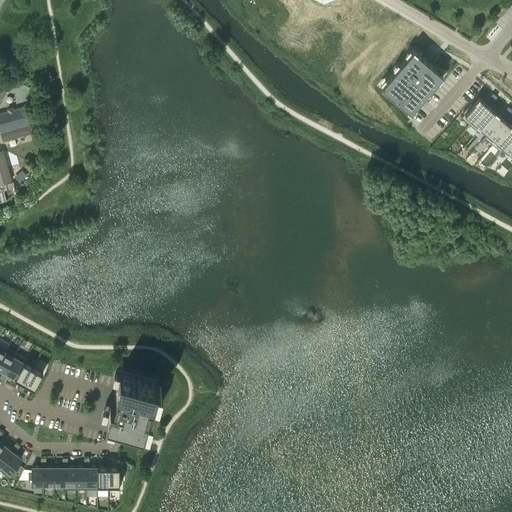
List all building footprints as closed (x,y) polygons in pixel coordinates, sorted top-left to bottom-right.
[(1,80),(10,85),(13,80),(4,75),(0,72),(0,79),(1,80)] [(478,97),(464,113),(472,120),(486,104),(485,102),(478,97)] [(34,111),(32,104),(26,105),(28,112),(31,123),(37,121),(34,111)] [(486,104),(472,120),(480,127),(494,110),(488,105),(486,104)] [(494,110),(480,127),(487,134),(502,117),(500,116),(494,110)] [(0,118),(0,129),(27,123),(25,112),(0,118)] [(502,117),(487,134),(495,140),(509,124),(504,119),(502,117)] [(39,128),(37,121),(31,123),(33,130),(36,140),(42,138),(39,128)] [(511,126),(509,124),(495,140),(503,147),(511,136),(511,126)] [(34,143),(31,129),(2,137),(6,150),(34,143)] [(511,136),(503,147),(510,154),(511,152),(511,136)] [(0,183),(12,180),(4,152),(0,153),(0,183)] [(15,188),(15,187),(13,182),(6,184),(6,183),(0,185),(0,201),(0,202),(1,202),(12,199),(9,189),(15,188)] [(0,358),(0,368),(3,370),(5,372),(16,352),(6,346),(5,348),(6,349),(0,358)] [(16,352),(5,372),(8,373),(15,377),(23,361),(24,361),(26,357),(16,352)] [(23,361),(15,377),(22,381),(24,382),(33,366),(24,361),(23,361)] [(43,372),(33,366),(24,382),(27,383),(34,388),(43,372)] [(115,389),(112,401),(110,400),(105,417),(113,419),(143,427),(147,410),(146,410),(150,398),(153,399),(157,383),(119,373),(115,389)] [(0,463),(1,464),(1,465),(12,451),(10,449),(4,444),(0,448),(0,463)] [(14,452),(12,451),(1,465),(1,464),(0,465),(0,469),(7,475),(13,468),(16,470),(20,464),(17,462),(21,457),(14,452)] [(44,486),(44,484),(43,484),(43,466),(40,466),(32,466),(32,472),(28,472),(28,479),(32,479),(32,486),(44,486)] [(43,484),(44,484),(54,484),(54,466),(46,466),(43,466),(43,484)] [(54,466),(54,484),(64,484),(65,484),(65,466),(62,466),(54,466)] [(67,466),(65,466),(65,484),(64,484),(64,489),(75,489),(75,466),(67,466)] [(75,489),(86,488),(86,466),(84,466),(75,466),(75,489)] [(86,466),(86,488),(97,488),(97,466),(89,466),(86,466)] [(97,488),(108,488),(108,466),(105,466),(97,466),(97,488)] [(111,466),(108,466),(108,488),(119,488),(119,479),(123,479),(123,472),(119,472),(119,466),(111,466)]
